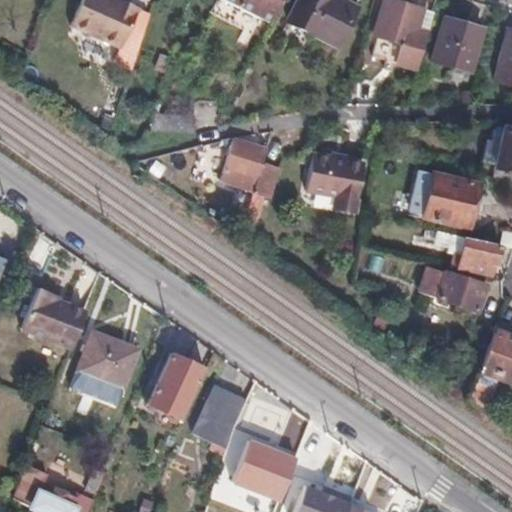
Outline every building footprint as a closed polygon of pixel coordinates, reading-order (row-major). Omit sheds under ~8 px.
[(116,0),(80,0),(69,26),(119,48),(137,9),(116,0)] [(224,0),(259,18),(268,0),(224,0)] [(268,0),(259,18),(269,23),(280,0),(268,0)] [(326,0),(297,0),(287,21),(334,47),(351,6),(335,0),(330,0),(330,2),(326,0)] [(396,64),(415,70),(427,30),(418,27),(423,10),(390,0),(383,0),(372,35),(377,37),(401,44),(396,64)] [(427,30),(432,12),(423,10),(418,27),(427,30)] [(443,18),(431,61),(468,71),(480,28),(443,18)] [(511,31),(504,29),(491,79),(511,84),(511,31)] [(401,44),(377,37),(371,57),(396,64),(401,44)] [(154,69),(164,72),(164,69),(168,57),(159,54),(154,69)] [(193,117),(151,113),(150,130),(192,132),(193,117)] [(500,141),(502,131),(492,128),(490,139),(485,138),(480,161),(495,164),(500,141)] [(495,164),(492,178),(511,181),(511,130),(502,128),(502,131),(500,141),(495,164)] [(266,147),(237,139),(226,171),(235,174),(256,181),(261,162),(266,147)] [(331,154),(330,160),(348,164),(348,157),(331,154)] [(348,164),(330,160),(313,157),(306,194),(336,200),(334,210),(356,214),(363,166),(348,164)] [(252,193),(264,197),(267,198),(277,167),(261,162),(256,181),(253,190),(252,193)] [(420,212),(429,173),(419,171),(409,210),(420,212)] [(475,184),(429,173),(420,212),(419,216),(465,227),(475,184)] [(256,181),(235,174),(232,184),(253,190),(256,181)] [(252,193),(244,220),(255,224),(264,197),(252,193)] [(502,245),(449,233),(444,251),(451,252),(448,263),(490,272),(492,263),(497,264),(502,245)] [(485,286),(427,268),(419,294),(478,311),(485,286)] [(71,349),(86,312),(68,305),(69,301),(37,288),(21,329),(71,349)] [(121,388),(136,349),(92,332),(77,371),(121,388)] [(468,400),(484,410),(495,380),(511,384),(511,339),(494,333),(468,400)] [(181,419),(204,367),(170,352),(146,403),(181,419)] [(232,425),(244,398),(215,385),(192,433),(211,441),(225,446),(232,425)] [(245,430),(232,425),(225,446),(223,452),(235,458),(245,430)] [(225,446),(211,441),(208,450),(222,455),(223,452),(225,446)] [(11,496),(30,505),(38,488),(45,472),(24,463),(11,496)] [(250,511),(278,511),(289,484),(249,465),(234,507),(250,511)] [(30,505),(43,511),(88,511),(104,473),(94,468),(79,499),(52,487),(49,493),(38,488),(30,505)] [(330,511),(334,503),(289,484),(278,511),(330,511)] [(358,511),(334,503),(330,511),(358,511)]
